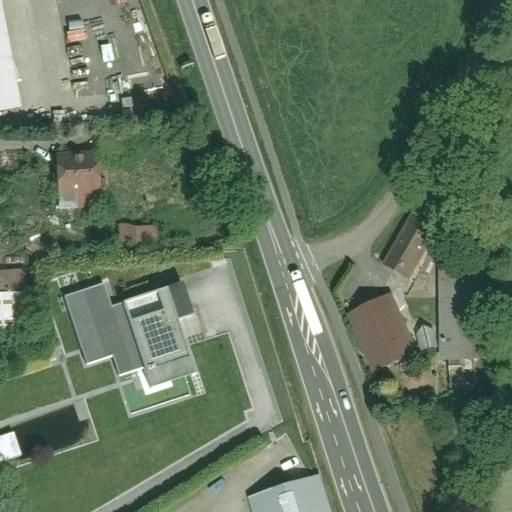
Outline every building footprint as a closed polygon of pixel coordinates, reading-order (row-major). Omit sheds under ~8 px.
[(58,162),(58,209),(101,210),(101,163),(58,162)] [(380,263),(408,279),(434,233),(406,217),(380,263)] [(436,275),(440,367),(487,365),(484,274),(436,275)] [(138,380),(144,399),(193,383),(163,287),(113,303),(128,349),(107,356),(116,386),(138,380)] [(0,295),(0,338),(26,336),(23,294),(0,295)] [(389,302),(348,320),(371,373),(412,356),(389,302)] [(331,511),(320,478),(240,500),(242,511),(331,511)]
